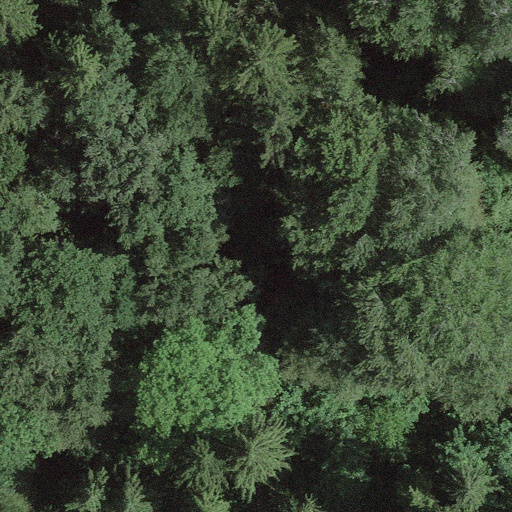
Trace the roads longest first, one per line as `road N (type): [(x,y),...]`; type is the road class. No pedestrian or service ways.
road 1 (track): [(0,91),(80,156),(268,266),(511,374)]
road 2 (track): [(511,372),(408,188),(316,106),(273,0)]
